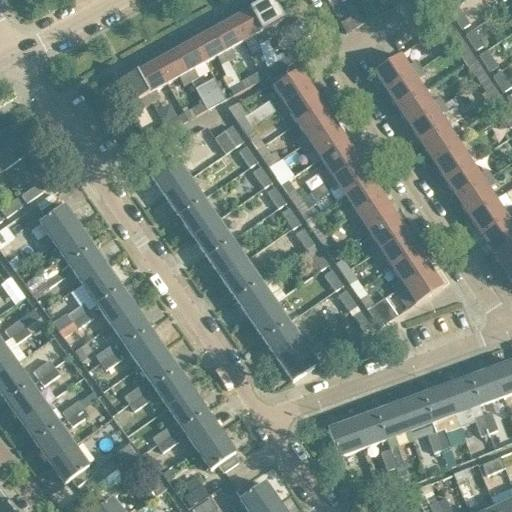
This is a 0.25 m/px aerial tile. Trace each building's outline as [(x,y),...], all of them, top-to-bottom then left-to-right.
[(271,28),(283,21),(270,0),(269,0),(262,4),(259,0),(251,0),(247,3),(268,40),(275,36),(271,28)] [(394,10),(405,4),(402,0),(394,0),(390,3),(394,10)] [(450,0),(446,6),(455,20),(462,31),(470,26),(461,12),(464,6),(459,0),(450,0)] [(259,45),(268,40),(247,3),(227,13),(244,43),(255,37),(259,45)] [(367,24),(378,18),(374,10),(363,16),(367,24)] [(227,13),(208,24),(229,62),(236,58),(232,50),(244,43),(227,13)] [(367,24),(363,16),(352,22),(356,30),(367,24)] [(208,24),(188,35),(205,65),(217,58),(222,66),(229,62),(208,24)] [(484,47),(473,31),(465,36),(476,52),(477,52),(484,47)] [(455,32),(447,37),(454,47),(462,42),(455,32)] [(170,45),(191,83),(198,79),(193,71),(205,65),(188,35),(170,45)] [(454,47),(461,58),(469,53),(462,42),(454,47)] [(191,83),(170,45),(151,56),(167,85),(179,79),(183,87),(191,83)] [(497,68),(487,52),(480,56),(479,57),(490,73),(497,68)] [(275,53),(265,58),(268,69),(272,76),(284,70),(280,62),(275,53)] [(155,92),(167,85),(151,56),(132,66),(152,104),(160,100),(155,92)] [(293,65),(289,57),(280,62),(284,70),(293,65)] [(400,57),(373,74),(385,92),(419,70),(415,63),(407,68),(400,57)] [(152,104),(132,66),(118,74),(123,81),(114,86),(126,108),(138,101),(143,109),(152,104)] [(479,68),(471,73),(478,83),(486,78),(479,68)] [(385,92),(397,110),(424,93),(417,82),(424,77),(419,70),(385,92)] [(270,102),(277,112),(311,89),(299,71),(273,89),(272,89),(278,97),(270,102)] [(511,89),(500,73),(493,77),(493,78),(503,94),(511,89)] [(229,79),(224,81),(229,90),(233,98),(245,91),(241,84),(236,75),(229,79)] [(252,77),(241,84),(245,91),(257,85),(252,77)] [(478,83),(485,94),(493,89),(486,78),(478,83)] [(202,86),(195,90),(203,104),(207,112),(226,102),(213,79),(202,86)] [(323,108),(311,89),(277,112),(282,120),(290,114),(297,124),(323,108)] [(397,110),(409,128),(443,106),(439,99),(431,104),(424,93),(397,110)] [(203,104),(191,111),(195,118),(207,112),(203,104)] [(495,109),(502,120),(510,115),(503,104),(495,109)] [(409,128),(421,147),(447,129),(460,121),(451,108),(447,111),(443,106),(409,128)] [(244,119),(237,124),(244,135),(251,130),(267,119),(260,108),(248,117),(244,119)] [(296,141),(301,148),(335,126),(323,108),(297,124),(305,136),(296,141)] [(502,120),(508,130),(511,127),(511,118),(510,115),(502,120)] [(175,120),(164,126),(169,133),(180,127),(175,120)] [(155,131),(153,132),(158,139),(169,133),(164,126),(155,131)] [(347,144),(335,126),(301,148),(306,156),(314,150),(321,161),(347,144)] [(232,128),(214,141),(225,156),(243,144),(232,128)] [(447,129),(421,147),(433,165),(467,142),(463,135),(454,141),(447,129)] [(244,135),(251,145),(252,144),(258,140),(251,130),(244,135)] [(7,134),(0,138),(0,166),(4,172),(24,158),(7,134)] [(433,165),(445,183),(471,166),(463,154),(471,149),(467,142),(433,165)] [(320,178),(325,184),(359,162),(347,144),(321,161),(329,172),(320,178)] [(247,148),(238,154),(249,170),(258,164),(247,148)] [(269,155),(262,159),(269,170),(281,162),(275,154),(271,157),(269,155)] [(150,177),(164,198),(188,181),(174,161),(150,177)] [(281,162),(269,170),(282,188),(295,179),(282,161),(281,162)] [(371,180),(359,162),(325,184),(330,192),(338,186),(345,197),(371,180)] [(445,183),(457,201),(490,179),(485,171),(478,176),(471,166),(445,183)] [(261,169),(253,175),(263,191),(272,185),(261,169)] [(457,201),(469,219),(494,202),(487,191),(495,186),(490,179),(457,201)] [(344,214),(348,221),(383,198),(371,180),(345,197),(353,208),(344,214)] [(164,198),(179,219),(203,202),(188,181),(164,198)] [(301,201),(294,206),(301,216),(313,209),(332,195),(330,192),(325,184),(301,201)] [(42,194),(42,193),(37,186),(21,197),(26,204),(27,205),(42,194)] [(275,190),(267,195),(278,211),(286,205),(275,190)] [(294,206),(301,201),(294,191),(287,195),(294,206)] [(40,224),(54,245),(78,229),(64,208),(63,209),(53,195),(37,206),(46,220),(40,224)] [(394,216),(383,198),(348,221),(352,227),(361,222),(369,233),(394,216)] [(17,200),(1,211),(5,218),(6,219),(22,208),(17,200)] [(179,219),(193,239),(217,223),(203,202),(179,219)] [(469,219),(481,237),(511,216),(511,211),(509,207),(501,212),(494,202),(469,219)] [(290,210),(281,216),(292,232),(300,226),(290,210)] [(368,250),(372,257),(406,234),(394,216),(369,233),(376,245),(368,250)] [(511,216),(481,237),(492,255),(511,242),(511,227),(511,226),(511,216)] [(193,239),(207,260),(231,243),(217,223),(193,239)] [(318,226),(312,231),(319,241),(326,236),(318,226)] [(5,227),(0,230),(0,250),(15,240),(5,227)] [(92,249),(78,229),(54,245),(69,266),(92,249)] [(304,231),(295,237),(306,253),(315,247),(304,231)] [(418,253),(406,234),(372,257),(377,265),(386,259),(393,270),(418,253)] [(326,236),(319,241),(326,251),(333,247),(326,236)] [(511,242),(492,255),(504,274),(511,268),(511,242)] [(207,260),(221,281),(245,264),(231,243),(207,260)] [(69,266),(83,286),(106,270),(92,249),(69,266)] [(318,252),(309,257),(320,273),(329,267),(318,252)] [(392,287),(396,293),(430,271),(418,253),(393,270),(400,281),(392,287)] [(342,261),(336,266),(344,277),(350,272),(342,261)] [(44,283),(60,271),(55,263),(39,275),(44,283)] [(221,281),(235,301),(260,285),(245,264),(221,281)] [(97,307),(121,291),(106,270),(83,286),(97,307)] [(44,283),(29,294),(35,301),(66,279),(60,271),(44,283)] [(442,289),(430,271),(396,293),(408,311),(442,289)] [(332,272),(323,278),(334,294),(343,288),(332,272)] [(350,272),(344,277),(351,287),(357,283),(350,272)] [(235,301),(250,322),(274,305),(260,285),(235,301)] [(135,311),(121,291),(97,307),(111,328),(135,311)] [(346,292),(337,298),(349,315),(357,309),(346,292)] [(368,313),(375,308),(367,297),(360,302),(368,313)] [(380,330),(397,318),(385,301),(375,308),(368,313),(380,330)] [(72,324),(89,313),(83,305),(66,316),(72,324)] [(250,322),(264,343),(288,326),(274,305),(250,322)] [(149,332),(135,311),(111,328),(125,348),(149,332)] [(94,321),(89,313),(72,324),(78,332),(94,321)] [(353,318),(351,318),(363,335),(371,329),(360,313),(353,318)] [(66,316),(52,326),(58,334),(72,324),(66,316)] [(9,340),(26,329),(20,321),(4,332),(9,340)] [(72,324),(58,334),(63,341),(78,332),(72,324)] [(264,343),(278,363),(302,346),(288,326),(264,343)] [(26,329),(9,340),(15,348),(31,337),(26,329)] [(125,348),(139,369),(163,352),(149,332),(125,348)] [(0,346),(0,377),(17,366),(2,345),(0,346)] [(73,354),(80,363),(93,354),(87,345),(73,354)] [(118,354),(112,346),(96,357),(101,365),(118,354)] [(302,346),(278,363),(292,384),(317,367),(302,346)] [(178,373),(163,352),(139,369),(154,390),(178,373)] [(118,354),(101,365),(107,373),(123,362),(118,354)] [(38,381),(55,370),(49,362),(33,373),(38,381)] [(511,364),(493,371),(502,398),(511,394),(511,364)] [(0,377),(0,395),(6,404),(31,386),(17,366),(0,377)] [(55,370),(38,381),(44,389),(60,378),(55,370)] [(493,371),(469,380),(479,406),(502,398),(493,371)] [(154,390),(168,410),(192,394),(178,373),(154,390)] [(469,380),(445,389),(460,429),(475,423),(474,420),(483,417),(479,406),(469,380)] [(6,404),(21,424),(46,406),(31,386),(6,404)] [(130,407),(146,395),(140,387),(124,399),(130,407)] [(460,429),(445,389),(422,397),(432,425),(435,433),(443,430),(444,434),(460,429)] [(62,414),(67,422),(83,411),(99,400),(94,392),(62,414)] [(182,431),(206,414),(192,394),(168,410),(182,431)] [(146,395),(130,407),(135,414),(152,403),(146,395)] [(432,425),(422,397),(398,406),(408,434),(432,425)] [(21,424),(35,445),(61,427),(46,406),(21,424)] [(398,406),(375,415),(385,442),(388,452),(398,448),(412,443),(408,434),(398,406)] [(83,411),(67,422),(73,430),(89,419),(83,411)] [(492,413),(483,417),(489,436),(499,432),(492,413)] [(220,435),(206,414),(182,431),(196,452),(220,435)] [(375,415),(351,423),(361,451),(385,442),(375,415)] [(481,439),(489,436),(483,417),(474,420),(475,423),(481,439)] [(338,460),(361,451),(351,423),(328,432),(331,440),(322,444),(327,458),(329,462),(337,459),(338,460)] [(35,445),(49,465),(75,447),(61,427),(35,445)] [(158,448),(174,436),(168,428),(152,440),(158,448)] [(443,430),(435,433),(442,452),(450,449),(444,434),(443,430)] [(426,437),(433,455),(442,452),(435,433),(426,437)] [(235,456),(220,435),(196,452),(210,472),(218,467),(223,474),(238,464),(233,456),(235,456)] [(174,436),(158,448),(162,455),(179,443),(174,436)] [(132,444),(115,456),(122,466),(138,453),(132,444)] [(95,475),(75,447),(49,465),(64,486),(71,481),(76,488),(95,475)] [(398,448),(388,452),(395,470),(401,485),(410,482),(398,448)] [(386,474),(395,470),(388,452),(379,455),(386,474)] [(115,481),(143,460),(138,453),(122,466),(110,475),(115,481)] [(154,500),(166,491),(143,460),(115,481),(119,488),(135,476),(154,500)] [(505,471),(503,467),(500,460),(483,467),(487,478),(505,471)] [(171,469),(162,475),(167,482),(176,476),(171,469)] [(470,478),(467,471),(452,477),(455,484),(470,478)] [(234,494),(246,511),(268,511),(278,506),(264,485),(257,490),(251,482),(234,494)] [(415,493),(417,498),(431,492),(429,487),(414,493),(415,493)] [(94,511),(120,511),(111,501),(119,495),(113,488),(90,506),(94,511)] [(511,511),(511,490),(490,500),(495,511),(511,511)] [(217,511),(208,498),(189,511),(188,511),(217,511)] [(450,511),(445,500),(436,504),(440,511),(450,511)]
